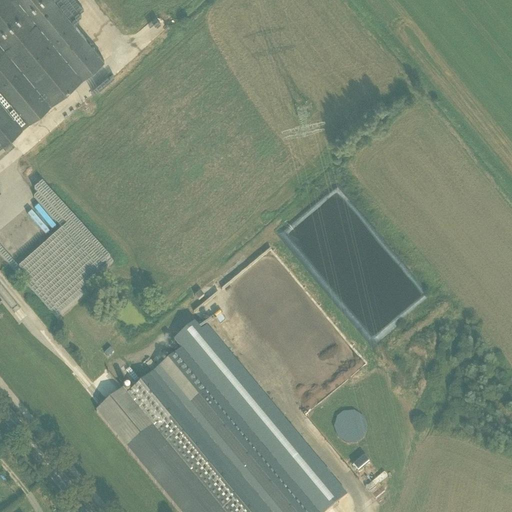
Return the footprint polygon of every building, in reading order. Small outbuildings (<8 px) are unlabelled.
[(0,0),(0,146),(104,61),(54,0),(0,0)] [(69,0),(63,3),(68,15),(74,13),(69,0)] [(65,228),(68,224),(49,206),(45,210),(65,228)] [(200,292),(195,297),(199,301),(204,297),(200,292)] [(329,511),(347,497),(208,329),(202,334),(194,324),(173,342),(181,351),(128,396),(123,390),(96,413),(178,511),(329,511)] [(110,349),(104,354),(108,358),(114,353),(110,349)] [(376,425),(377,421),(376,417),(375,412),(373,408),(370,404),(366,401),(362,400),(358,398),(353,398),(349,398),(345,400),(341,402),(338,404),(335,408),(332,413),(331,417),(331,421),(331,426),(333,431),(335,434),(338,438),(341,440),(345,442),(349,444),(355,444),(358,444),(363,442),(366,440),(370,437),(373,433),(375,430),(376,425)] [(358,473),(369,463),(364,458),(353,467),(358,473)]
